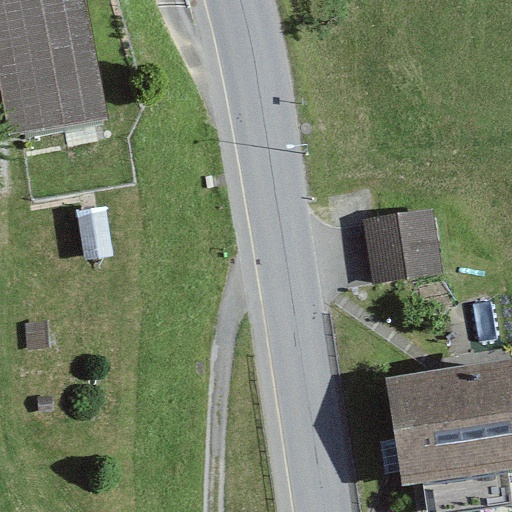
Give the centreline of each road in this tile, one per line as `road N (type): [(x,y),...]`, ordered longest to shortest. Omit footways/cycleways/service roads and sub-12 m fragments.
road 1 (tertiary): [(319,511),(241,0)]
road 2 (track): [(214,511),(227,305),(277,258)]
